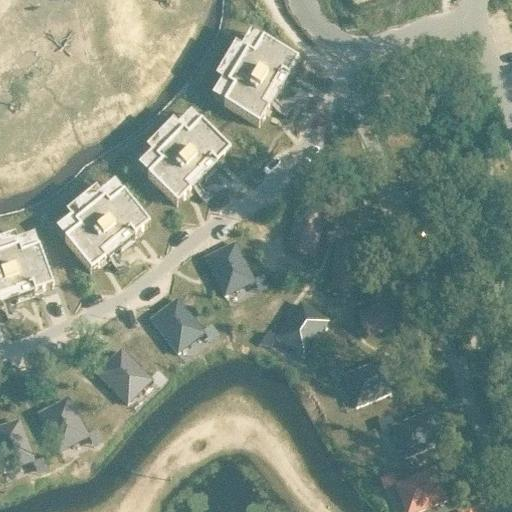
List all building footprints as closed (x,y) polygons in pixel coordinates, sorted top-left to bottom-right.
[(235,93),(226,108),(262,129),(272,112),(266,109),(284,78),(290,81),(300,64),(265,43),(255,59),(249,56),(230,89),(235,93)] [(163,167),(150,180),(179,209),(193,195),(189,190),(214,165),(219,170),(233,155),(203,126),(190,140),(185,135),(158,163),(163,167)] [(81,233),(67,245),(93,277),(108,264),(104,259),(132,236),(136,242),(152,229),(126,197),(111,208),(107,203),(77,228),(81,233)] [(285,253),(314,259),(322,226),(292,220),(285,253)] [(357,247),(336,244),(329,293),(349,296),(357,247)] [(253,285),(235,247),(205,261),(224,299),(253,285)] [(0,310),(2,310),(0,304),(34,292),(36,298),(55,291),(41,252),(23,259),(21,252),(0,259),(0,310)] [(401,295),(357,314),(368,340),(412,321),(401,295)] [(203,336),(177,303),(151,323),(177,356),(203,336)] [(304,360),(328,325),(301,306),(277,342),(304,360)] [(151,384),(121,354),(97,377),(128,407),(151,384)] [(356,410),(396,394),(383,364),(344,380),(356,410)] [(88,440),(67,402),(39,418),(59,455),(88,440)] [(405,461),(444,444),(432,414),(392,430),(405,461)] [(33,464),(19,424),(0,430),(0,467),(3,475),(33,464)] [(404,511),(422,511),(447,502),(434,472),(395,488),(404,511)]
